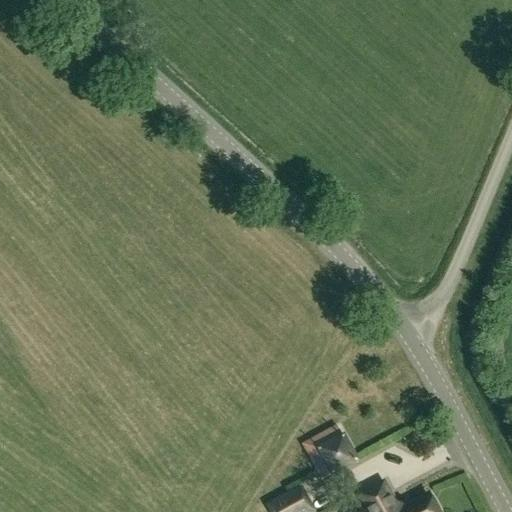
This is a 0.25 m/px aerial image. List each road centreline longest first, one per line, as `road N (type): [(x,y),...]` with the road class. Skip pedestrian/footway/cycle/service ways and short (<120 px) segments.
road 1 (unclassified): [(409,336),(314,229),(59,0)]
road 2 (unclassified): [(409,336),(449,283),(511,139)]
road 3 (unclassified): [(505,511),(409,336)]
